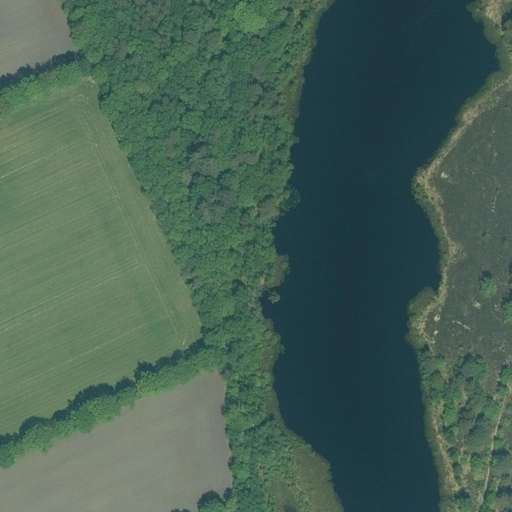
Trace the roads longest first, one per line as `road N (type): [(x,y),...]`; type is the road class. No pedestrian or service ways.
road 1 (track): [(270,0),(248,304),(253,511)]
road 2 (track): [(483,511),(511,361)]
